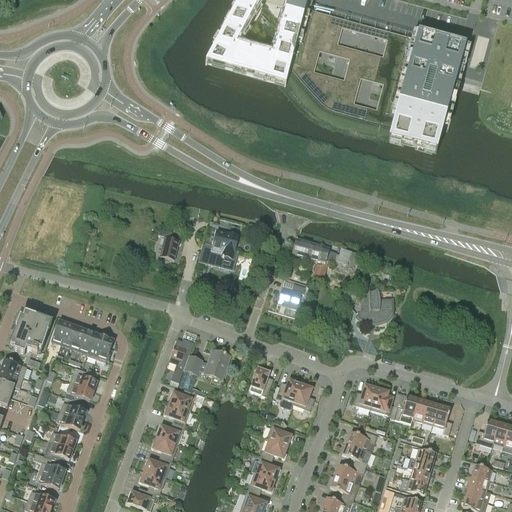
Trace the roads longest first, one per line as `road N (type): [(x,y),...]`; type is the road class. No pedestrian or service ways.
road 1 (residential): [(0,343),(15,299),(124,339),(63,511)]
road 2 (secondary): [(251,185),(511,258)]
road 3 (secondary): [(56,123),(112,117),(205,170),(251,185)]
road 4 (residential): [(108,509),(179,315)]
road 5 (residential): [(0,267),(179,315)]
road 6 (secondary): [(251,185),(102,90)]
road 7 (residential): [(340,376),(179,315)]
road 8 (residential): [(474,396),(357,360),(340,376)]
road 9 (residential): [(290,511),(340,376)]
road 10 (secondary): [(0,231),(56,123)]
road 11 (residential): [(439,511),(474,396)]
